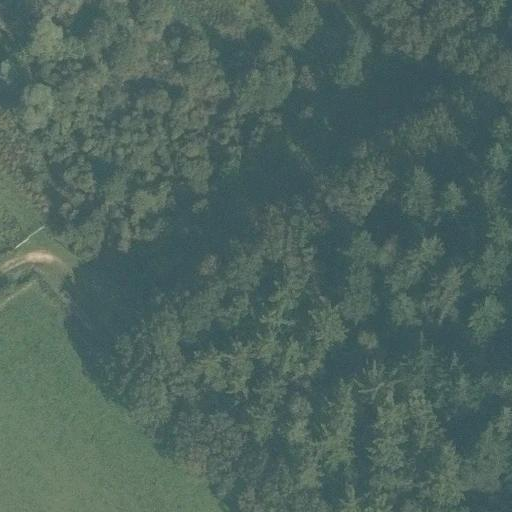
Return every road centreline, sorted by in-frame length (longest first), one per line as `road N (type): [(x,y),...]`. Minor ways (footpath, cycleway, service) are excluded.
road 1 (track): [(181,357),(440,161),(511,94)]
road 2 (track): [(0,273),(33,258),(60,264),(181,357)]
road 3 (track): [(303,511),(223,434),(190,387),(181,357)]
